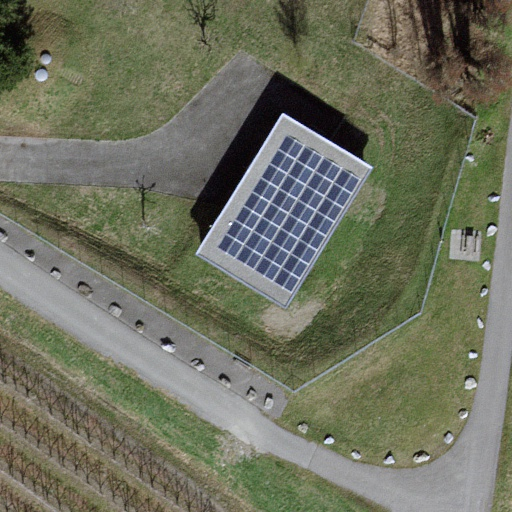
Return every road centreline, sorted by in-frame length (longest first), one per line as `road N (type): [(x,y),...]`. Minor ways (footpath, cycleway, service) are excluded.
road 1 (unclassified): [(0,257),(282,445),(378,485),(476,506)]
road 2 (track): [(475,511),(511,223)]
